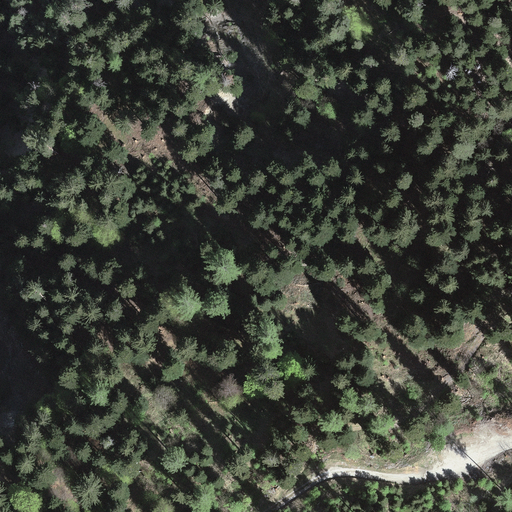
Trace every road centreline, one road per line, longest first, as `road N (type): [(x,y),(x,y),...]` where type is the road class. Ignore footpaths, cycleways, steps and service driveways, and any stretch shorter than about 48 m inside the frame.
road 1 (track): [(275,505),(330,431),(406,417),(458,373),(497,322),(511,321)]
road 2 (track): [(275,505),(334,470),(427,476),(511,444)]
